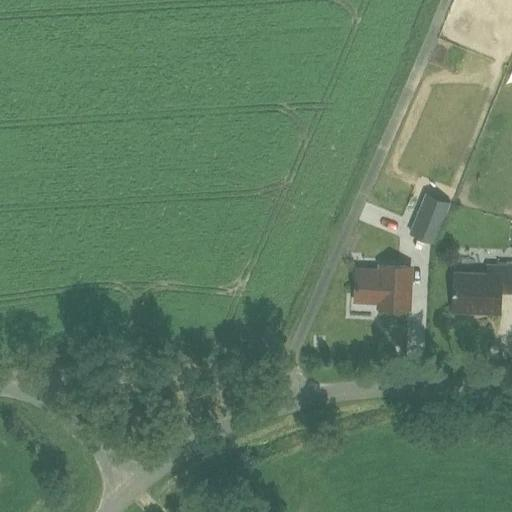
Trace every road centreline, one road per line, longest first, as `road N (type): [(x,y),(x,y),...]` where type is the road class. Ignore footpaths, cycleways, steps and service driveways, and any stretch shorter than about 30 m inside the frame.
road 1 (unclassified): [(295,400),(294,345),(446,0)]
road 2 (track): [(33,396),(58,383),(209,371),(269,382),(295,400)]
road 3 (unclassified): [(511,394),(393,389),(295,400)]
road 4 (unclassified): [(295,400),(208,436),(136,486)]
road 5 (unclassified): [(136,486),(46,403),(0,389)]
